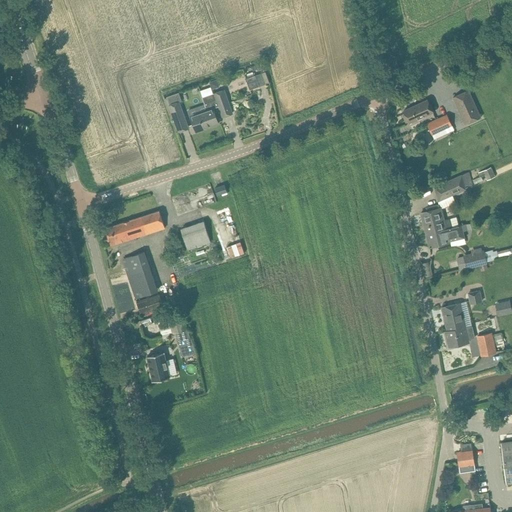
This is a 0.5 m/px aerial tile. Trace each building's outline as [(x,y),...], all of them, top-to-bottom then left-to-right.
[(255,75),(246,79),(250,90),(259,86),(255,75)] [(481,118),(468,90),(453,97),(466,125),(481,118)] [(207,110),(191,116),(193,122),(196,132),(218,124),(213,109),(219,107),(223,116),(232,113),(229,104),(224,91),(215,94),(213,95),(203,98),(202,99),(204,104),(207,110)] [(179,93),(166,97),(169,105),(170,106),(179,132),(188,129),(179,103),(180,103),(182,102),(179,93)] [(406,123),(408,122),(409,123),(433,112),(427,100),(403,111),(405,115),(403,116),(406,123)] [(432,135),(451,126),(446,115),(427,124),(432,135)] [(487,180),(495,176),(491,167),(479,173),(481,177),(485,175),(487,180)] [(472,184),(469,171),(435,187),(438,202),(466,190),(465,187),(472,184)] [(180,210),(211,199),(206,185),(175,196),(180,210)] [(227,192),(224,185),(215,188),(217,195),(227,192)] [(443,220),(440,208),(421,213),(426,235),(453,228),(451,219),(443,220)] [(165,228),(159,211),(105,228),(111,246),(165,228)] [(211,243),(204,221),(181,229),(188,250),(211,243)] [(453,228),(426,235),(430,248),(439,245),(449,243),(451,242),(450,242),(464,238),(465,238),(464,232),(468,231),(466,224),(458,227),(453,228)] [(241,241),(224,246),(228,258),(245,253),(241,241)] [(464,256),(456,258),(460,270),(467,268),(480,265),(492,262),(487,263),(487,262),(495,260),(495,258),(498,257),(497,252),(497,251),(493,252),(493,250),(484,252),(484,250),(482,251),(472,254),(464,255),(464,256)] [(157,291),(145,252),(123,259),(136,298),(157,291)] [(487,264),(480,265),(481,271),(488,270),(487,268),(493,267),(492,262),(487,264)] [(482,301),(480,290),(468,293),(470,304),(482,301)] [(163,306),(159,294),(136,302),(141,314),(163,306)] [(511,310),(510,300),(503,302),(505,315),(511,313),(511,310)] [(447,329),(465,325),(460,303),(442,307),(447,329)] [(184,309),(158,316),(163,336),(176,333),(189,330),(184,309)] [(465,328),(465,325),(447,329),(447,331),(446,332),(449,347),(469,343),(468,340),(475,338),(472,326),(465,328)] [(189,330),(176,333),(182,357),(196,353),(192,335),(190,335),(189,330)] [(501,332),(494,334),(497,347),(505,345),(501,332)] [(494,353),(490,334),(476,337),(481,356),(494,353)] [(163,352),(147,356),(153,381),(170,377),(169,376),(177,374),(173,358),(165,360),(163,352)] [(511,482),(511,441),(501,443),(506,483),(511,482)] [(472,451),(457,453),(459,463),(467,462),(468,466),(474,465),(472,451)]
